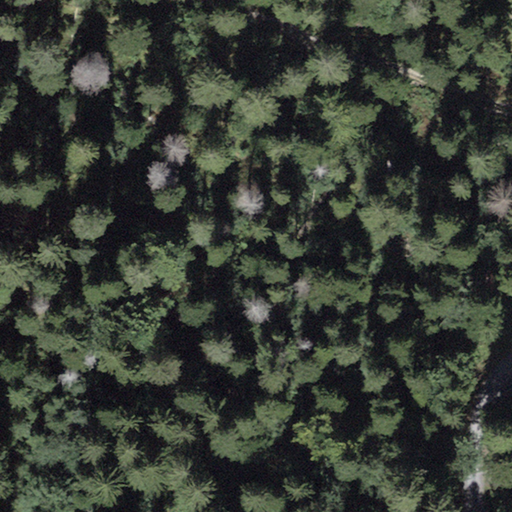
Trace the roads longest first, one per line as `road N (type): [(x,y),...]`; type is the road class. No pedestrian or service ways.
road 1 (track): [(213,0),(322,59),(511,110)]
road 2 (track): [(473,511),(468,487),(494,379),(511,373)]
